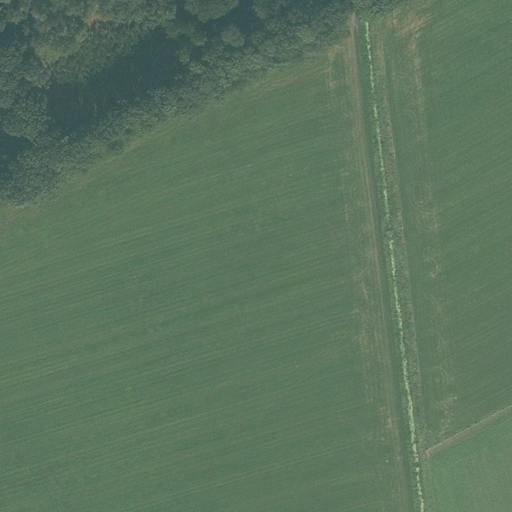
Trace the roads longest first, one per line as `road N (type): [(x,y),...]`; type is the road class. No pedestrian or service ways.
road 1 (track): [(411,511),(349,0)]
road 2 (unclassified): [(0,178),(331,0)]
